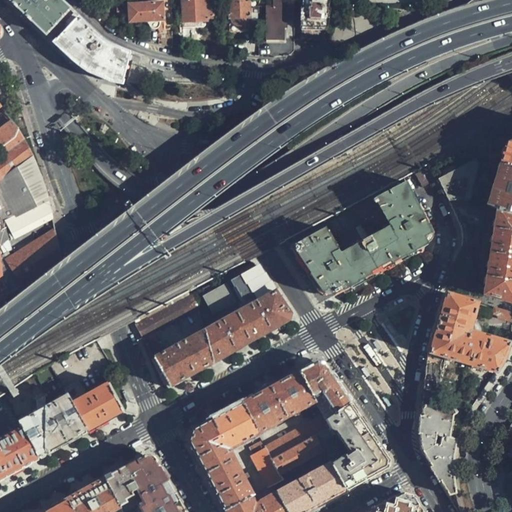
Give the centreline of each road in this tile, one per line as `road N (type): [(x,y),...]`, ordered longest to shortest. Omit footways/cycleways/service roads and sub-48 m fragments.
road 1 (trunk): [(511,3),(373,54),(297,99),(0,329)]
road 2 (trunk): [(45,91),(126,183),(182,199),(213,197),(256,179),(421,74),(511,40)]
road 3 (trunk): [(71,298),(313,112),(446,42),(511,23)]
road 4 (trunk): [(71,298),(357,135),(511,62)]
road 5 (residential): [(72,0),(122,44),(252,73),(240,105),(227,111),(111,108)]
road 6 (trunk): [(493,0),(299,117)]
road 7 (tertiary): [(320,333),(268,252),(200,183)]
road 8 (tertiary): [(320,333),(158,421)]
road 9 (tertiary): [(158,421),(0,507)]
road 10 (residential): [(41,97),(90,265)]
road 11 (residential): [(90,265),(158,421)]
road 12 (unclassified): [(90,265),(144,203),(147,136)]
road 13 (tertiary): [(400,452),(320,333)]
road 14 (unclassified): [(200,183),(90,265)]
road 15 (trunk): [(299,117),(250,143),(172,156)]
road 16 (secondary): [(511,392),(477,461),(489,511)]
